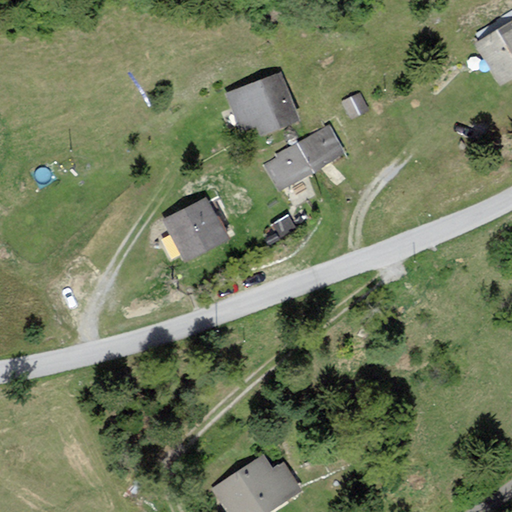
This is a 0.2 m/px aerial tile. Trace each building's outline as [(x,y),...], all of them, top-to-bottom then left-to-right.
[(511,84),(511,28),(477,48),(500,91),(511,84)] [(297,129),(279,81),(228,101),(243,139),(259,133),(262,142),(297,129)] [(346,162),(330,132),(278,159),(281,165),(267,172),(280,197),(346,162)] [(228,247),(207,207),(168,227),(189,268),(228,247)] [(274,476),(265,462),(214,493),(226,511),(279,511),(302,498),(284,469),(274,476)]
